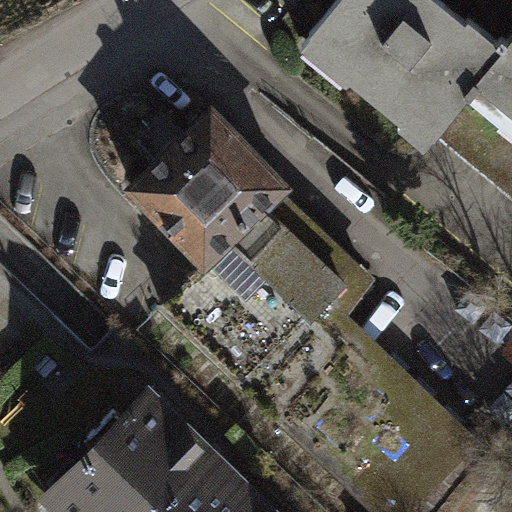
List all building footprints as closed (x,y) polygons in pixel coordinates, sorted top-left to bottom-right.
[(433,133),(508,43),(468,10),(465,13),(448,0),(337,0),(299,48),(344,83),(348,77),(395,114),(389,121),(422,147),(433,133)] [(511,38),(508,43),(433,133),(511,200),(511,38)] [(213,102),(128,183),(206,265),(286,190),(292,185),(213,102)] [(286,190),(206,265),(158,308),(378,511),(411,511),(478,438),(347,311),(375,276),(286,190)] [(48,511),(276,511),(150,387),(37,501),(48,511)]
